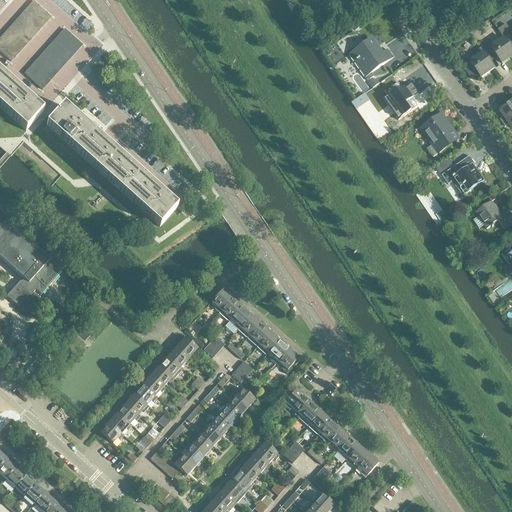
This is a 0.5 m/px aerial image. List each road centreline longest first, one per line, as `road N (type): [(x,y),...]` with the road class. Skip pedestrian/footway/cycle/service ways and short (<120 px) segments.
road 1 (tertiary): [(443,511),(113,25)]
road 2 (residential): [(7,398),(113,494)]
road 3 (residential): [(142,464),(234,358)]
road 4 (residential): [(469,111),(434,61),(433,0)]
